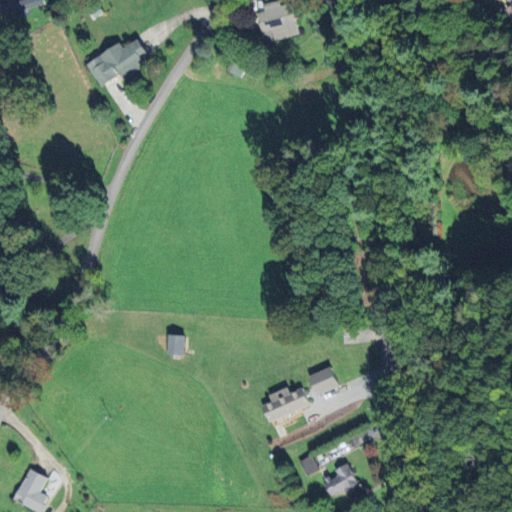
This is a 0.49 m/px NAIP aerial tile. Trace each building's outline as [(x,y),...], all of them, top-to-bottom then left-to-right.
[(18,0),(0,5),(0,15),(45,4),(43,0),(18,0)] [(262,41),(297,36),(292,3),(281,5),(280,0),(264,3),(265,11),(258,12),(262,41)] [(88,64),(102,86),(121,74),(124,80),(148,65),(143,58),(149,54),(139,39),(124,48),(121,43),(88,64)] [(0,286),(8,284),(0,256),(0,286)] [(168,355),(185,355),(185,336),(168,335),(168,355)] [(311,375),(319,395),(340,386),(333,366),(311,375)] [(270,395),(273,402),(263,406),(270,421),(311,405),(304,388),(293,392),(291,386),(270,395)] [(307,476),(320,470),(313,455),(301,461),(307,476)] [(353,502),(367,493),(348,464),(337,471),(338,473),(324,482),(333,498),(345,490),(353,502)] [(48,477),(30,469),(16,501),(42,511),(49,496),(41,493),(48,477)]
